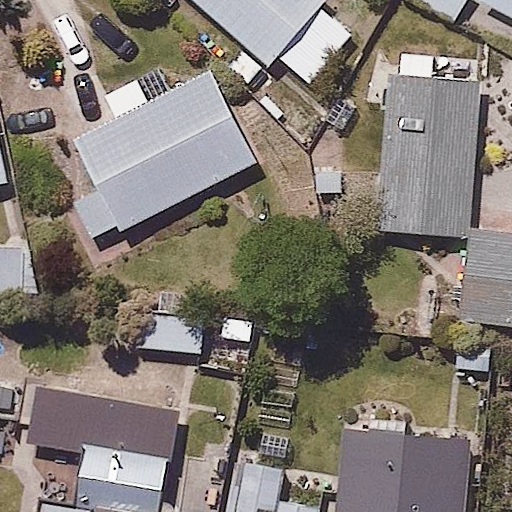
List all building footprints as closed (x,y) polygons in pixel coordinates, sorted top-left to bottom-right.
[(198,0),(272,65),(329,0),(198,0)] [(465,0),(417,0),(456,19),(465,0)] [(511,0),(489,0),(511,11),(511,0)] [(482,178),(489,52),(392,47),(382,225),(472,230),(474,204),(508,206),(509,180),(482,178)] [(265,157),(218,65),(162,94),(148,67),(109,88),(122,114),(79,137),(103,184),(75,199),(98,243),(265,157)] [(0,182),(16,179),(0,101),(0,182)] [(511,227),(478,225),(471,322),(511,324),(511,227)] [(44,242),(0,241),(0,287),(44,288),(44,242)] [(212,307),(142,302),(139,342),(209,347),(212,307)] [(43,467),(34,511),(223,511),(225,503),(163,492),(180,402),(40,376),(28,440),(86,450),(81,475),(43,467)] [(476,511),(484,427),(347,414),(338,511),(476,511)] [(294,458),(256,450),(242,511),(327,511),(331,493),(289,484),(294,458)]
